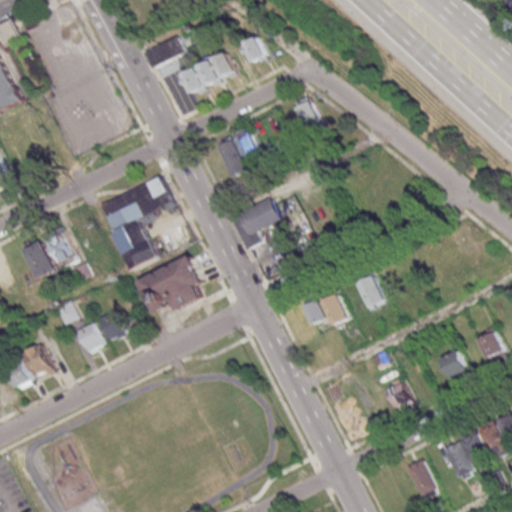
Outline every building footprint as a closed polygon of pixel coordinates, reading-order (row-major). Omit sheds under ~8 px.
[(0,114),(30,99),(24,86),(30,82),(11,44),(26,36),(17,18),(0,26),(0,114)] [(185,35),(191,46),(202,39),(196,29),(185,35)] [(159,67),(191,51),(183,35),(151,51),(159,67)] [(265,36),(276,58),(268,62),(267,60),(261,63),(251,43),(265,36)] [(234,51),(245,73),(237,77),(236,74),(230,77),(220,58),(234,51)] [(219,59),(230,81),(222,85),(221,82),(215,86),(205,66),(219,59)] [(204,67),(215,89),(207,93),(206,90),(200,93),(190,74),(204,67)] [(300,109),(301,108),(299,103),(312,97),(314,102),(315,101),(324,120),(310,127),(300,109)] [(248,158),(239,140),(254,132),(263,151),(248,158)] [(252,170),(238,178),(223,148),(237,141),(252,170)] [(0,189),(15,183),(0,151),(0,189)] [(117,231),(141,219),(175,203),(162,176),(105,205),(117,231)] [(285,220),(260,233),(265,243),(250,250),(234,218),(273,198),(285,220)] [(74,225),(87,249),(104,240),(91,215),(74,225)] [(115,233),(141,219),(160,257),(134,271),(115,233)] [(63,264),(68,261),(71,267),(84,260),(68,228),(50,237),(63,264)] [(28,249),(46,241),(60,271),(41,279),(28,249)] [(157,315),(171,308),(170,304),(176,301),(180,310),(205,298),(200,286),(207,282),(192,254),(140,281),(157,315)] [(91,262),(95,273),(103,269),(99,259),(91,262)] [(0,295),(17,286),(2,260),(0,260),(0,295)] [(78,269),(88,263),(96,275),(85,281),(78,269)] [(54,282),(58,291),(73,284),(68,274),(54,282)] [(377,309),(363,284),(380,275),(393,301),(377,309)] [(328,302),(343,294),(356,319),(340,327),(328,302)] [(319,326),(309,308),(324,300),(334,319),(319,326)] [(66,324),(81,317),(73,301),(59,308),(66,324)] [(111,340),(120,336),(122,339),(130,335),(118,310),(101,318),(111,340)] [(91,352),(106,344),(95,323),(79,331),(91,352)] [(485,341),(495,336),(493,331),(500,328),(511,351),(510,352),(511,356),(498,363),(496,359),(495,360),(485,341)] [(58,373),(44,343),(27,351),(39,377),(52,371),(54,375),(58,373)] [(465,350),(477,374),(461,383),(448,359),(465,350)] [(377,358),(384,370),(395,365),(389,352),(377,358)] [(20,387),(18,388),(8,367),(24,359),(36,385),(22,391),(20,387)] [(0,401),(14,396),(0,364),(0,401)] [(409,382),(420,405),(404,413),(392,391),(409,382)] [(511,438),(503,422),(505,422),(503,417),(511,412),(511,438)] [(501,423),(511,444),(511,449),(497,457),(485,432),(501,423)] [(466,441),(482,433),(494,457),(478,465),(466,441)] [(449,450),(465,442),(480,471),(464,479),(449,450)] [(428,460),(442,489),(440,490),(442,494),(432,499),(430,495),(426,497),(412,468),(428,460)] [(494,474),(503,470),(508,481),(500,485),(494,474)]
